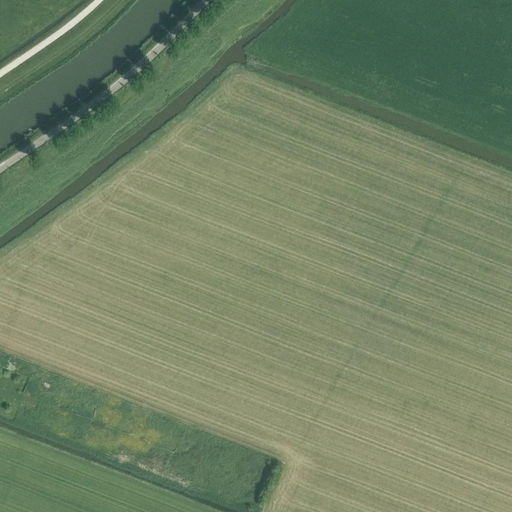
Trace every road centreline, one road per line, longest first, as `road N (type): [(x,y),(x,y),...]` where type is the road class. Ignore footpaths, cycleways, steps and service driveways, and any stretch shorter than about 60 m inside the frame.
road 1 (unclassified): [(0,170),(125,79),(209,0)]
road 2 (track): [(0,75),(99,0)]
